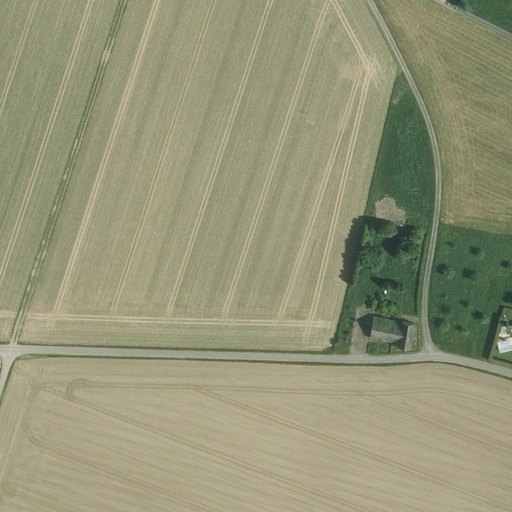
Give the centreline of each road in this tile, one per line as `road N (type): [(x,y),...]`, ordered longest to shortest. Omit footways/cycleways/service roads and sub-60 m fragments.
road 1 (unclassified): [(12,348),(431,354),(511,374)]
road 2 (track): [(371,0),(414,86),(437,156),(425,295),(431,354)]
road 3 (track): [(125,0),(12,348)]
